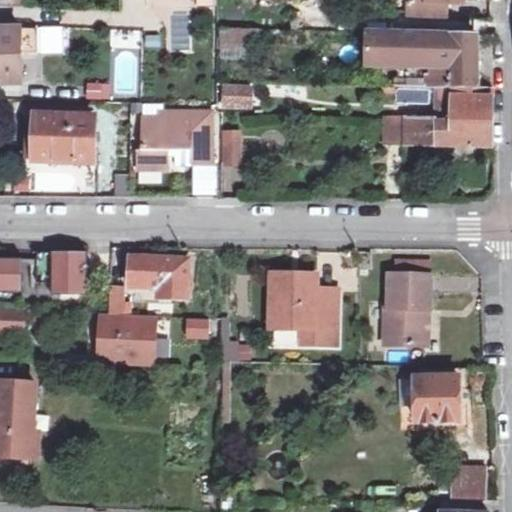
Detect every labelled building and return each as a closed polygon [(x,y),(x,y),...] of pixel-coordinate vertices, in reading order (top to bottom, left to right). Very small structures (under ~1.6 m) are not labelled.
[(408,0),(396,0),(396,10),(409,10),(408,0)] [(408,0),(409,10),(443,11),(443,0),(462,1),(462,0),(408,0)] [(38,51),(62,51),(62,26),(37,25),(37,27),(38,51)] [(20,52),(30,51),(31,26),(0,26),(0,82),(19,83),(20,52)] [(228,27),(217,27),(217,39),(228,39),(228,27)] [(452,86),(474,87),(474,59),(475,34),(395,32),(363,31),(362,59),(361,63),(423,64),(423,72),(389,71),(389,84),(452,86)] [(111,100),(111,84),(86,84),(86,100),(111,100)] [(221,86),(220,111),(254,111),(254,86),(221,86)] [(452,86),(451,119),(490,121),(490,115),(490,110),(489,88),(474,87),(452,86)] [(135,149),(132,160),(157,167),(165,147),(188,148),(187,164),(209,164),(208,112),(154,112),(153,118),(137,118),(135,149)] [(91,161),(92,114),(33,113),(31,157),(91,161)] [(490,121),(451,119),(435,119),(433,115),(403,115),(402,142),(490,145),(490,121)] [(238,131),(222,132),(222,163),(238,163),(238,131)] [(163,169),(157,167),(132,160),(130,168),(163,169)] [(115,177),(116,197),(130,196),(128,176),(115,177)] [(89,256),(54,256),(55,300),(89,300),(89,256)] [(157,286),(157,296),(186,298),(189,258),(130,256),(130,285),(157,286)] [(318,275),(274,273),(272,327),(304,328),(315,328),(315,343),(337,344),(338,290),(318,289),(318,275)] [(427,311),(427,307),(426,275),(392,274),(385,274),(384,308),(381,309),(381,345),(421,346),(421,312),(427,311)] [(24,313),(0,311),(0,331),(23,333),(24,313)] [(102,315),(100,353),(155,355),(156,317),(102,315)] [(185,334),(206,335),(205,320),(186,319),(185,334)] [(315,328),(304,328),(304,343),(315,343),(315,328)] [(155,355),(100,353),(100,361),(154,363),(155,355)] [(414,378),(415,421),(465,420),(465,406),(472,406),(471,389),(464,389),(464,377),(414,378)] [(0,456),(11,457),(12,446),(31,447),(33,429),(26,428),(26,412),(33,412),(34,384),(0,381),(0,456)] [(465,420),(415,421),(415,429),(465,428),(465,420)] [(451,499),(487,500),(486,465),(451,463),(451,499)]
